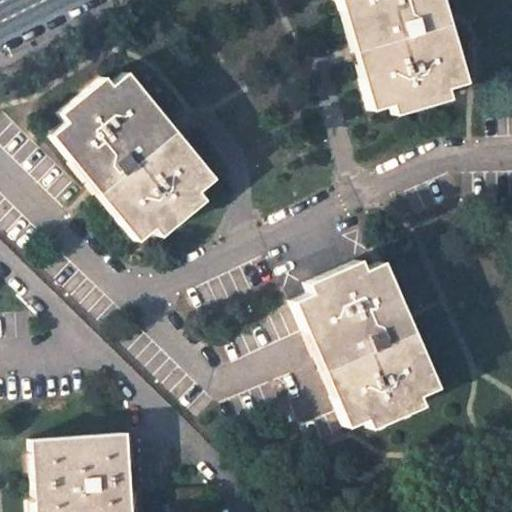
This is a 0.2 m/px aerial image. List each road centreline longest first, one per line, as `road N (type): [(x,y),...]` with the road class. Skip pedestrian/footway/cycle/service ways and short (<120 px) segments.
road 1 (residential): [(0,164),(116,290),(161,295),(471,155),(511,155)]
road 2 (residential): [(0,252),(223,473)]
